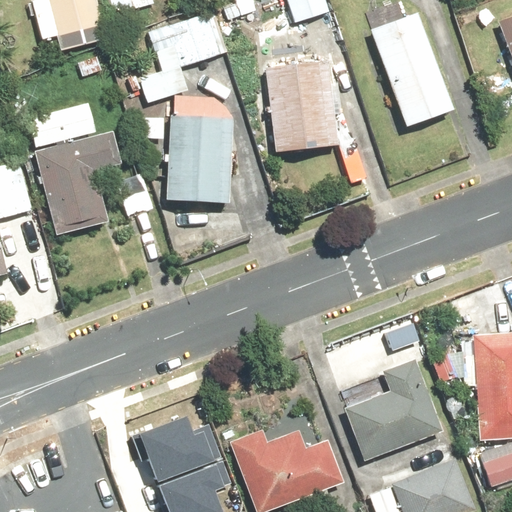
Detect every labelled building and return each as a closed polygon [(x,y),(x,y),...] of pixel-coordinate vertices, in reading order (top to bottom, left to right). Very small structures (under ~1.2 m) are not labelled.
[(100,0),(44,0),(35,2),(46,43),(61,40),(64,51),(111,39),(100,0)] [(155,0),(111,0),(115,16),(157,6),(155,0)] [(326,0),(290,0),(298,24),(331,14),(326,0)] [(225,55),(209,13),(150,35),(158,55),(176,49),(183,70),(225,55)] [(413,14),(364,31),(399,131),(448,114),(413,14)] [(511,17),(493,25),(511,76),(511,17)] [(114,53),(79,63),(83,79),(118,70),(114,53)] [(322,64),(259,70),(267,156),(330,150),(322,64)] [(91,104),(30,120),(38,150),(99,134),(91,104)] [(228,122),(164,118),(158,204),(223,208),(228,122)] [(118,133),(39,154),(62,239),(113,225),(99,174),(127,167),(118,133)] [(21,161),(0,167),(0,220),(35,211),(21,161)] [(142,175),(116,184),(130,222),(156,212),(142,175)] [(511,442),(511,334),(463,338),(471,446),(511,442)] [(441,349),(422,356),(434,387),(453,379),(441,349)] [(383,391),(338,409),(360,463),(437,432),(408,359),(375,372),(383,391)] [(146,459),(154,480),(218,456),(208,429),(195,434),(188,416),(130,437),(139,462),(146,459)] [(256,431),(224,443),(250,511),(268,511),(338,486),(322,443),(300,451),(293,432),(261,444),(256,431)] [(511,448),(470,463),(479,488),(511,476),(511,448)] [(473,511),(452,460),(386,486),(396,511),(473,511)] [(159,487),(169,511),(222,511),(226,511),(216,486),(230,480),(222,462),(159,487)]
